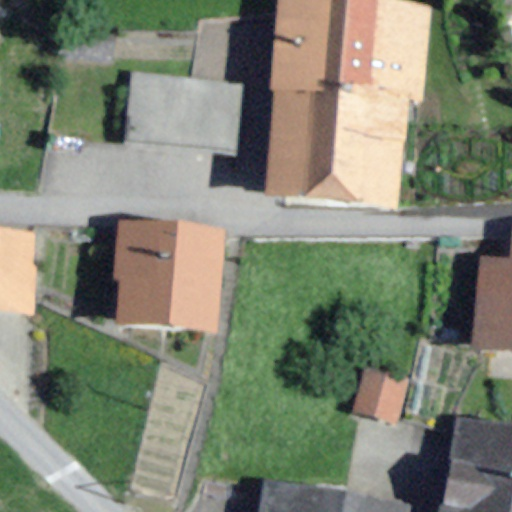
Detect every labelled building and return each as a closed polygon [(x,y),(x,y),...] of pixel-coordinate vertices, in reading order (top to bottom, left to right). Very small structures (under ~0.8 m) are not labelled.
[(424,101),(433,1),(426,0),(270,0),(262,88),(271,89),(261,198),(392,209),(402,99),(424,101)] [(131,143),(242,148),(245,85),(133,80),(131,143)] [(219,336),(228,231),(124,223),(116,328),(219,336)] [(0,312),(31,315),(36,231),(0,228),(0,312)] [(511,357),(511,262),(487,261),(479,355),(511,357)] [(388,430),(399,388),(358,377),(347,419),(388,430)] [(511,511),(511,426),(459,416),(440,511),(511,511)] [(409,511),(411,502),(266,476),(259,511),(409,511)]
